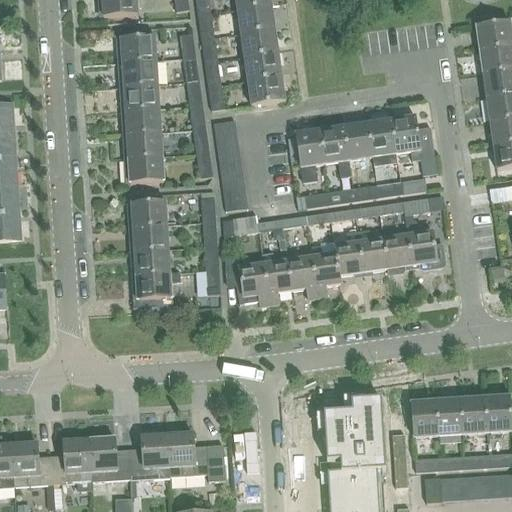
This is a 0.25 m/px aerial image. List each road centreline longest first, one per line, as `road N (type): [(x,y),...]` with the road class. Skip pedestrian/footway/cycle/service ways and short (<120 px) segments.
road 1 (residential): [(74,372),(48,0)]
road 2 (residential): [(475,338),(439,93),(406,60),(370,65)]
road 3 (residential): [(263,367),(475,338)]
road 4 (residential): [(74,372),(263,367)]
road 5 (residential): [(274,511),(263,367)]
